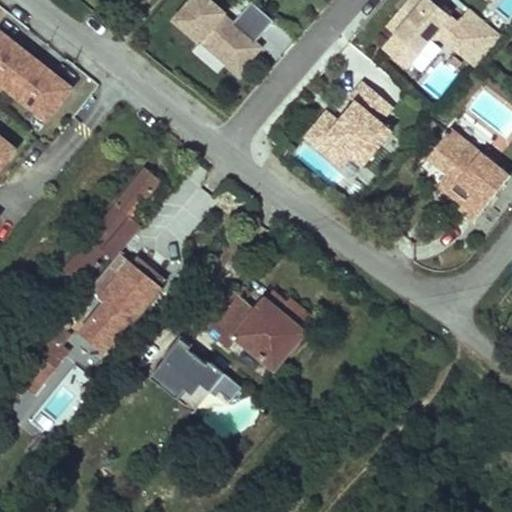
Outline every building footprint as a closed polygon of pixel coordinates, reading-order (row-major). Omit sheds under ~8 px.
[(250,5),(234,24),(205,0),(193,0),(172,25),(238,82),(263,52),(255,45),(273,25),(250,5)] [(430,39),(442,38),(476,66),(502,36),(471,10),(458,25),(427,0),(411,0),(389,27),(397,34),(385,49),(407,67),(430,39)] [(0,86),(44,122),(74,84),(0,24),(0,86)] [(337,120),(328,113),(298,150),(352,193),(397,137),(383,126),(396,110),(365,85),(337,120)] [(0,98),(0,176),(6,181),(44,135),(26,120),(23,124),(3,107),(6,103),(0,98)] [(6,103),(3,107),(23,124),(26,120),(6,103)] [(468,143),(476,133),(459,120),(451,129),(468,143)] [(468,143),(451,129),(430,155),(452,173),(459,179),(449,191),(463,203),(460,207),(475,220),(509,177),(468,143)] [(50,140),(44,135),(6,181),(12,186),(50,140)] [(104,250),(115,259),(116,258),(120,253),(140,228),(129,219),(143,202),(154,211),(171,190),(144,169),(115,205),(121,210),(117,215),(111,210),(65,268),(84,283),(100,264),(95,260),(104,250)] [(459,179),(452,173),(442,186),(449,191),(459,179)] [(172,215),(187,230),(216,200),(201,185),(172,215)] [(111,210),(117,215),(121,210),(115,205),(111,210)] [(130,262),(120,253),(116,258),(126,267),(130,262)] [(90,290),(133,325),(163,289),(130,262),(126,267),(116,258),(115,259),(90,290)] [(275,293),(267,302),(282,313),(277,319),(283,323),(287,318),(304,332),(314,320),(292,302),(289,305),(275,293)] [(267,302),(266,300),(257,311),(237,294),(198,342),(218,357),(226,346),(230,349),(239,338),(249,346),(275,368),(304,332),(287,318),(283,323),(277,319),(282,313),(267,302)] [(44,336),(49,340),(56,330),(49,324),(41,333),(44,336)] [(25,368),(42,382),(73,344),(56,330),(49,340),(42,348),(25,368)] [(230,401),(243,379),(172,335),(146,376),(196,407),(208,387),(230,401)] [(37,343),(42,348),(49,340),(44,336),(37,343)] [(226,346),(218,357),(231,368),(249,346),(239,338),(230,349),(226,346)] [(37,411),(32,429),(49,434),(55,416),(37,411)]
